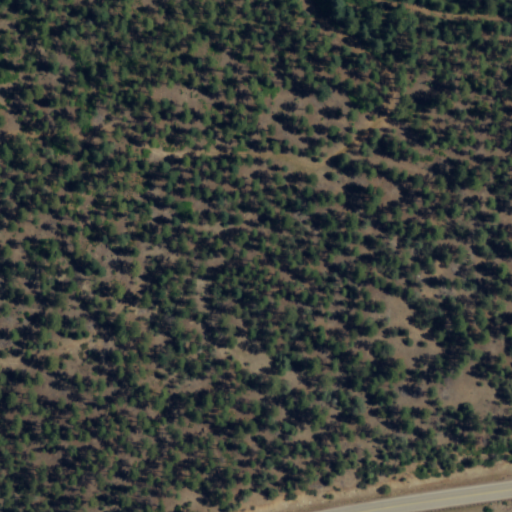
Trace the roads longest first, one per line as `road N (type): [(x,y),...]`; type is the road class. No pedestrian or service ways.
road 1 (residential): [(0,103),(12,97),(218,129),(323,108),(339,34),(314,0)]
road 2 (primary): [(353,511),(511,484)]
